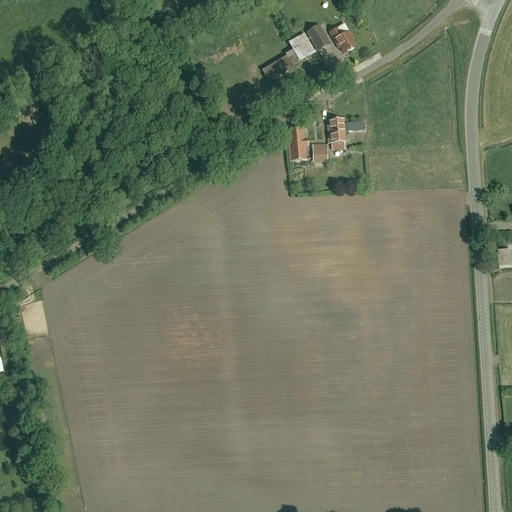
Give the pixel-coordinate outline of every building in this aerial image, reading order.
[(307,33),(317,52),(329,45),(318,27),(307,33)] [(344,54),(355,48),(351,42),(353,41),(348,32),(341,36),(337,29),(329,33),(338,49),(340,48),(344,54)] [(286,57),(261,72),(268,83),(293,68),(292,67),(314,53),(303,35),(289,44),(293,51),(285,55),(286,57)] [(238,119),(216,85),(203,93),(230,135),(270,113),(265,104),(238,119)] [(345,150),(345,143),(343,120),(328,122),(329,137),(328,137),(328,144),(331,144),(332,151),(345,150)] [(287,132),(290,162),(305,161),(302,131),(287,132)] [(326,146),(312,146),(313,163),(327,163),(326,146)] [(507,251),(498,251),(499,269),(511,267),(511,264),(511,251),(507,252),(507,251)]
